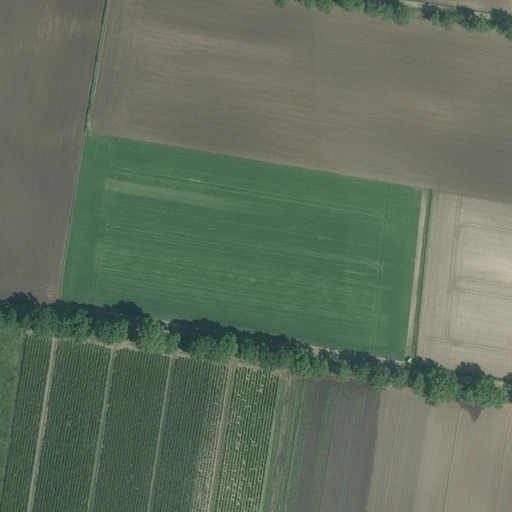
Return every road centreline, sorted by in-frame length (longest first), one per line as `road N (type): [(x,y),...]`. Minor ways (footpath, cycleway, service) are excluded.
road 1 (track): [(297,352),(0,304)]
road 2 (track): [(511,386),(297,352)]
road 3 (track): [(270,511),(297,352)]
road 4 (track): [(366,0),(511,23)]
